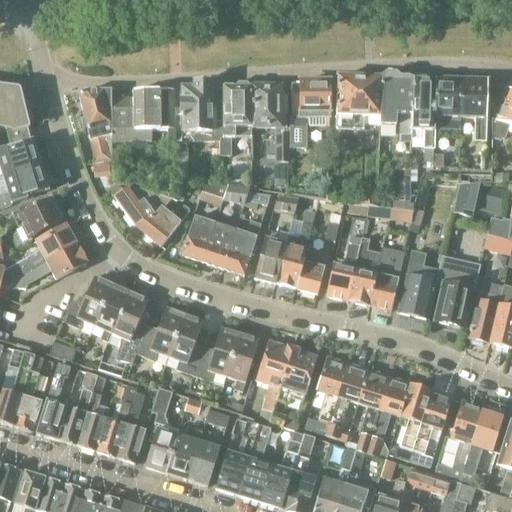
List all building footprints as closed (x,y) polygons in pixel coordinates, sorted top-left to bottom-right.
[(410,140),(410,137),(412,82),(408,82),(408,79),(399,79),(395,75),(385,75),(381,78),(381,82),(380,126),(395,126),(395,115),(398,115),(399,142),(410,140)] [(365,125),(380,126),(381,82),(356,82),(356,79),(337,78),(336,129),(365,130),(365,125)] [(458,143),(459,119),(460,82),(449,82),(449,80),(437,80),(437,82),(435,82),(434,119),(449,119),(448,142),(458,143)] [(485,143),(485,120),(487,120),(487,117),(485,117),(487,83),(475,83),(475,81),(463,80),(463,82),(460,82),(459,119),(474,120),(473,143),(485,143)] [(433,163),(434,119),(435,82),(412,81),(412,82),(410,137),(421,138),(423,162),(433,163)] [(303,127),(328,127),(328,117),(329,118),(329,83),(299,84),(299,86),(293,86),(293,118),(303,118),(303,127)] [(290,163),(290,146),(290,136),(290,129),(286,129),(286,94),(280,94),(280,88),(267,89),(265,85),(254,85),(252,89),(251,89),(252,130),(276,130),(275,162),(290,163)] [(223,122),(219,122),(220,158),(230,158),(230,138),(249,138),(249,130),(252,130),(251,89),(248,89),(246,86),(237,86),(235,89),(233,89),(232,89),(222,89),(223,122)] [(0,134),(6,135),(9,147),(10,147),(11,149),(31,143),(29,138),(27,129),(29,129),(20,93),(16,89),(0,87),(0,134)] [(188,142),(211,142),(218,141),(219,158),(220,158),(219,122),(216,122),(216,109),(211,109),(210,88),(192,88),(192,91),(188,91),(181,91),(181,90),(180,90),(180,116),(176,116),(177,166),(177,170),(187,169),(188,142)] [(508,125),(511,126),(511,91),(505,89),(496,121),(492,120),(491,139),(499,141),(504,139),(508,125)] [(111,163),(111,143),(111,102),(110,92),(83,93),(82,93),(81,94),(80,95),(79,96),(79,97),(79,98),(84,118),(78,120),(81,130),(87,129),(90,142),(94,165),(111,163)] [(132,102),(111,102),(111,143),(129,142),(130,146),(134,149),(139,150),(143,149),(146,145),(146,142),(151,142),(151,132),(174,130),(174,92),(132,92),(132,102)] [(10,147),(9,147),(0,150),(0,172),(2,178),(38,168),(31,143),(11,149),(10,147)] [(416,167),(409,167),(408,181),(417,181),(416,167)] [(0,211),(46,192),(38,168),(2,178),(6,194),(0,196),(0,211)] [(490,180),(503,180),(503,170),(490,170),(490,180)] [(200,192),(218,198),(221,199),(221,202),(223,202),(228,186),(226,186),(219,183),(203,185),(200,192)] [(501,184),(456,183),(452,204),(496,213),(501,184)] [(358,205),(376,207),(377,186),(359,185),(358,205)] [(242,205),(244,201),(246,193),(248,187),(228,186),(223,202),(242,205)] [(188,188),(177,189),(175,189),(176,202),(183,202),(183,196),(190,196),(188,188)] [(413,210),(413,190),(413,188),(405,188),(404,210),(413,210)] [(113,199),(135,230),(154,217),(145,205),(159,195),(142,189),(132,196),(127,189),(113,199)] [(246,193),(244,201),(266,207),(269,197),(246,193)] [(170,200),(159,195),(145,205),(154,217),(135,230),(159,250),(190,212),(183,207),(181,210),(179,209),(172,218),(162,210),(170,200)] [(292,215),(293,212),(296,200),(277,196),(272,211),(281,212),(280,215),(285,216),(286,213),(292,215)] [(49,200),(12,219),(17,230),(22,227),(29,241),(62,224),(61,222),(62,218),(58,211),(55,210),(49,200)] [(415,212),(412,227),(420,228),(423,214),(415,212)] [(5,218),(0,220),(0,234),(10,229),(5,218)] [(181,258),(202,265),(215,225),(194,218),(181,258)] [(243,278),(253,250),(260,227),(250,223),(246,236),(235,232),(222,271),(243,278)] [(215,225),(202,265),(222,271),(235,232),(215,225)] [(285,247),(275,286),(295,292),(305,252),(312,228),(301,225),(297,241),(287,238),(285,247)] [(40,251),(4,270),(4,271),(10,281),(75,246),(76,246),(66,227),(35,244),(40,251)] [(253,281),(275,286),(285,247),(275,244),(277,234),(266,231),(253,281)] [(509,257),(510,257),(511,250),(511,242),(507,242),(488,237),(484,252),(509,258),(509,257)] [(348,304),(362,240),(350,238),(348,245),(347,245),(341,269),(333,267),(325,299),(348,304)] [(348,304),(369,309),(381,256),(367,253),(369,242),(362,240),(348,304)] [(4,271),(0,285),(0,288),(25,291),(26,285),(49,271),(55,281),(86,265),(75,246),(10,281),(4,271)] [(390,313),(403,257),(403,255),(382,250),(381,256),(369,309),(390,313)] [(326,258),(305,252),(295,292),(316,297),(326,258)] [(427,322),(437,273),(422,270),(425,257),(411,254),(397,315),(427,322)] [(470,292),(474,292),(480,267),(441,258),(436,284),(443,286),(435,323),(462,329),(470,292)] [(93,328),(113,285),(112,285),(111,287),(93,279),(82,304),(72,299),(61,324),(83,333),(87,325),(93,328)] [(107,344),(111,336),(129,295),(118,290),(119,288),(113,285),(93,328),(103,332),(99,341),(107,344)] [(502,289),(500,298),(489,346),(510,351),(511,343),(511,308),(508,307),(511,290),(502,289)] [(479,293),(467,341),(489,346),(500,298),(479,293)] [(136,356),(146,332),(136,328),(147,303),(129,295),(111,336),(120,340),(115,362),(132,365),(136,356)] [(157,355),(168,360),(184,318),(165,311),(155,336),(146,332),(136,356),(154,364),(157,355)] [(202,325),(184,318),(168,360),(179,364),(176,373),(193,379),(202,353),(193,350),(202,325)] [(214,376),(225,380),(239,337),(220,331),(212,357),(202,353),(193,379),(186,400),(188,401),(196,403),(204,383),(212,385),(214,376)] [(258,343),(239,337),(225,380),(236,383),(233,392),(242,395),(258,343)] [(272,415),(276,403),(292,351),(268,343),(256,383),(267,386),(256,423),(269,426),(272,415)] [(52,344),(48,356),(71,363),(75,351),(52,344)] [(302,402),(316,358),(292,351),(276,403),(287,406),(289,398),(302,402)] [(0,395),(0,424),(11,429),(34,357),(23,354),(10,395),(1,392),(0,395)] [(34,357),(11,429),(32,435),(41,404),(30,401),(43,360),(34,357)] [(306,430),(325,436),(348,365),(327,358),(316,390),(326,394),(317,421),(310,419),(306,430)] [(348,365),(325,436),(336,439),(339,428),(340,429),(349,401),(358,404),(368,372),(348,365)] [(35,436),(55,442),(66,409),(55,406),(63,380),(66,382),(70,370),(57,366),(35,436)] [(352,454),(354,454),(363,457),(363,456),(364,456),(389,379),(368,372),(358,404),(366,407),(357,434),(358,435),(352,454)] [(76,412),(66,409),(55,442),(75,448),(97,377),(85,373),(80,388),(84,389),(76,412)] [(106,380),(97,377),(75,448),(94,454),(105,421),(94,418),(106,380)] [(390,415),(399,418),(410,386),(389,379),(364,456),(377,460),(383,443),(381,443),(390,415)] [(114,424),(105,421),(94,454),(114,460),(135,396),(137,389),(126,386),(114,424)] [(430,393),(410,386),(399,418),(408,421),(399,449),(397,448),(394,459),(408,463),(430,393)] [(164,419),(171,395),(158,391),(151,415),(164,419)] [(451,400),(430,393),(408,463),(429,470),(432,459),(420,455),(420,454),(423,455),(431,429),(441,432),(451,400)] [(149,417),(139,414),(144,398),(135,396),(114,460),(134,466),(145,433),(149,417)] [(198,415),(206,418),(209,407),(201,405),(196,403),(188,401),(184,413),(197,417),(198,415)] [(228,402),(226,412),(239,415),(242,406),(228,402)] [(437,463),(433,477),(436,478),(448,483),(459,486),(481,412),(460,406),(450,438),(449,440),(458,443),(450,468),(437,463)] [(209,407),(206,418),(204,424),(225,431),(229,419),(208,413),(210,407),(209,407)] [(481,412),(459,486),(468,489),(477,461),(474,460),(478,450),(491,454),(502,419),(481,412)] [(285,419),(272,415),(269,426),(282,430),(285,419)] [(144,469),(165,476),(179,429),(166,425),(164,419),(157,417),(152,434),(154,435),(144,469)] [(237,498),(258,426),(247,423),(237,457),(226,454),(215,491),(237,498)] [(511,424),(509,423),(495,467),(506,470),(498,497),(508,500),(511,488),(511,424)] [(259,505),(270,467),(259,464),(270,430),(258,426),(237,498),(259,505)] [(201,433),(196,432),(192,442),(177,438),(165,476),(186,482),(197,444),(201,433)] [(281,511),(303,437),(290,433),(288,440),(289,441),(280,470),(270,467),(259,505),(281,511)] [(303,477),(314,440),(303,437),(281,511),(282,511),(304,511),(314,481),(303,477)] [(207,489),(219,450),(197,444),(186,482),(207,489)] [(312,511),(336,511),(354,454),(352,454),(344,451),(333,484),(322,480),(312,511)] [(363,457),(354,454),(336,511),(360,511),(366,494),(352,490),(355,477),(363,457)] [(394,467),(384,464),(379,481),(389,483),(394,467)] [(0,499),(10,503),(20,473),(0,466),(0,499)] [(406,485),(405,488),(412,490),(416,491),(416,490),(430,495),(431,492),(435,479),(421,475),(410,472),(409,475),(406,485)] [(32,511),(43,480),(24,474),(14,505),(24,508),(22,511),(32,511)] [(436,478),(432,493),(444,496),(448,483),(436,478)] [(53,511),(62,486),(43,480),(32,511),(53,511)] [(378,498),(373,511),(397,511),(405,488),(406,485),(398,483),(392,502),(390,501),(378,498)] [(444,496),(442,504),(453,507),(455,501),(459,486),(448,483),(444,496)] [(75,511),(82,492),(62,486),(53,511),(75,511)] [(405,488),(397,511),(421,511),(422,511),(407,507),(412,490),(405,488)] [(97,511),(102,498),(82,492),(75,511),(97,511)] [(510,511),(511,508),(511,501),(508,500),(498,497),(489,495),(484,510),(489,511),(510,511)] [(119,511),(122,504),(102,498),(97,511),(119,511)] [(453,507),(451,511),(462,511),(465,504),(455,501),(453,507)]
